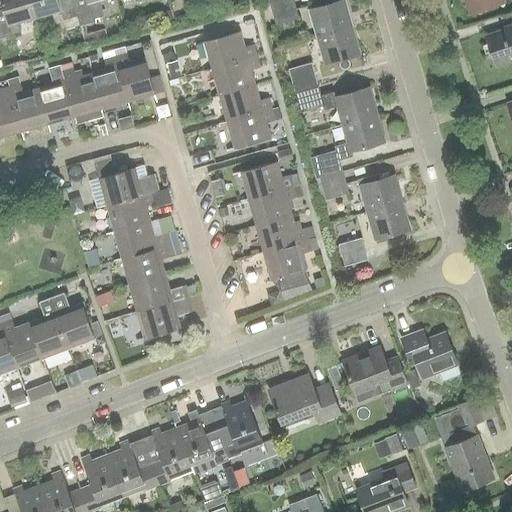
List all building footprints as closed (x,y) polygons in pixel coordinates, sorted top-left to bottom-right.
[(0,42),(1,43),(0,37),(20,31),(18,22),(36,17),(30,0),(2,0),(5,9),(0,10),(0,42)] [(70,19),(79,16),(74,0),(30,0),(36,17),(61,10),(64,20),(70,19)] [(100,0),(74,0),(79,16),(83,27),(98,23),(97,19),(105,17),(100,0)] [(268,0),(276,25),(299,18),(294,0),(268,0)] [(465,0),(471,16),(503,5),(501,0),(465,0)] [(317,39),(353,28),(344,1),(309,11),(317,39)] [(511,26),(502,30),(503,32),(486,38),(496,69),(511,63),(511,26)] [(353,28),(317,39),(325,66),(361,56),(353,28)] [(107,38),(104,29),(83,35),(86,44),(107,38)] [(212,71),(257,58),(253,47),(244,49),(239,34),(204,44),(212,71)] [(114,52),(128,104),(156,96),(155,95),(151,78),(146,60),(130,64),(125,49),(114,52)] [(101,111),(128,104),(114,52),(103,55),(107,70),(91,75),(101,111)] [(219,98),(254,88),(250,72),(260,70),(257,58),(212,71),(219,98)] [(295,92),(319,85),(312,62),(288,69),(295,92)] [(75,118),(101,111),(91,75),(84,77),(82,69),(74,71),(73,65),(62,68),(63,74),(75,118)] [(49,126),(75,118),(63,74),(51,77),(53,85),(39,89),(49,126)] [(161,75),(151,78),(155,95),(165,92),(161,75)] [(49,126),(39,89),(23,93),(21,86),(19,86),(17,78),(7,81),(9,89),(22,133),(49,126)] [(342,127),(378,116),(370,88),(336,98),(334,92),(322,95),(319,85),(295,92),(301,113),(322,106),(323,111),(337,107),(342,127)] [(226,124),(271,112),(268,100),(259,103),(254,88),(219,98),(226,124)] [(0,139),(22,133),(9,89),(0,91),(0,139)] [(271,112),(226,124),(234,151),(269,142),(265,126),(274,123),(271,112)] [(320,180),(344,173),(340,161),(353,157),(352,153),(386,143),(378,116),(342,127),(347,143),(334,146),(336,150),(314,157),(320,180)] [(295,160),(292,149),(280,152),(282,163),(295,160)] [(140,186),(136,170),(116,176),(111,157),(99,161),(105,179),(99,181),(107,208),(152,194),(151,191),(168,186),(165,175),(148,180),(149,183),(140,186)] [(247,202),(299,187),(296,176),(280,180),(276,165),(240,175),(247,202)] [(344,173),(320,180),(326,200),(349,194),(344,173)] [(368,214),(403,203),(395,177),(380,181),(378,176),(359,182),(368,214)] [(255,228),(291,218),(287,203),(302,199),(299,187),(247,202),(255,228)] [(107,208),(114,234),(151,224),(146,208),(155,206),(152,194),(107,208)] [(403,203),(368,214),(375,240),(411,230),(403,203)] [(262,255),(314,240),(311,229),(295,234),(291,218),(255,228),(262,255)] [(360,223),(336,228),(338,240),(363,234),(360,223)] [(155,239),(151,224),(114,234),(122,261),(167,248),(164,236),(155,239)] [(369,260),(364,239),(341,245),(346,266),(369,260)] [(314,240),(262,255),(270,282),(276,281),(280,294),(308,286),(304,273),(306,272),(301,256),(317,251),(314,240)] [(122,261),(130,287),(166,277),(162,261),(170,259),(167,248),(122,261)] [(130,287),(138,314),(190,299),(186,287),(171,291),(166,277),(130,287)] [(51,298),(70,350),(97,340),(84,304),(69,310),(62,294),(51,298)] [(45,359),(70,350),(51,298),(40,302),(46,318),(32,324),(45,359)] [(145,340),(182,330),(178,317),(194,313),(190,299),(138,314),(145,340)] [(45,359),(32,324),(17,329),(11,313),(0,316),(0,317),(19,369),(45,359)] [(0,376),(19,369),(0,317),(0,376)] [(424,381),(459,367),(445,332),(427,339),(423,329),(400,338),(412,369),(418,366),(424,381)] [(380,395),(391,390),(391,391),(408,385),(398,358),(387,362),(381,348),(344,362),(356,393),(377,385),(380,395)] [(420,385),(413,369),(404,372),(411,389),(420,385)] [(29,388),(33,399),(80,380),(76,370),(29,388)] [(318,423),(340,414),(329,385),(315,391),(309,376),(270,391),(283,424),(314,412),(318,423)] [(26,401),(22,386),(5,391),(10,406),(26,401)] [(462,493),(493,481),(472,426),(485,421),(476,397),(458,404),(459,408),(433,418),(462,493)] [(226,421),(215,425),(228,459),(241,454),(240,452),(262,444),(245,400),(231,406),(230,404),(221,407),(226,421)] [(190,419),(191,422),(177,427),(193,471),(215,462),(216,464),(228,459),(215,425),(204,429),(199,416),(190,419)] [(429,442),(421,423),(401,432),(409,450),(429,442)] [(193,471),(177,427),(161,433),(160,431),(151,434),(161,459),(150,464),(159,487),(171,482),(170,480),(193,471)] [(403,452),(396,434),(385,439),(393,457),(403,452)] [(159,487),(150,464),(139,468),(129,443),(120,446),(121,448),(107,454),(124,498),(145,489),(146,492),(159,487)] [(124,498),(107,454),(91,460),(90,457),(81,461),(91,487),(81,490),(89,511),(93,511),(101,509),(101,507),(124,498)] [(405,493),(415,489),(407,466),(384,475),(386,481),(357,493),(364,511),(397,511),(410,507),(405,493)] [(89,511),(81,490),(70,495),(62,473),(54,476),(55,478),(39,485),(49,511),(89,511)] [(49,511),(39,485),(22,491),(21,489),(13,492),(21,511),(49,511)] [(324,511),(318,495),(289,506),(291,511),(324,511)]
